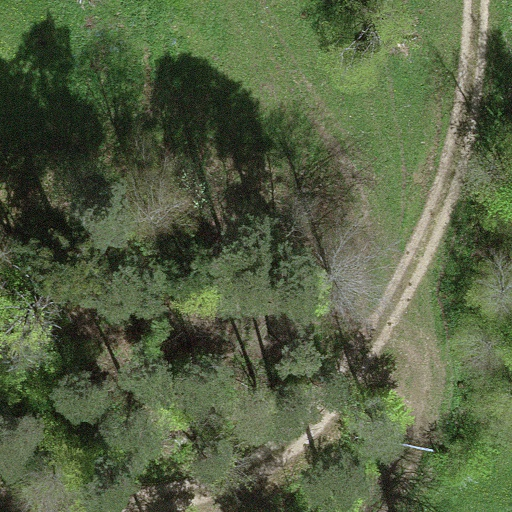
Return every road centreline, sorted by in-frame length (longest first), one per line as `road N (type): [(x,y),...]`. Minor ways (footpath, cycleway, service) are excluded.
road 1 (track): [(399,314),(349,395),(272,464),(206,492),(125,500),(0,480)]
road 2 (track): [(399,314),(361,181),(256,0)]
road 3 (track): [(475,0),(433,200),(399,314)]
road 4 (track): [(399,314),(418,392),(412,450),(376,511)]
